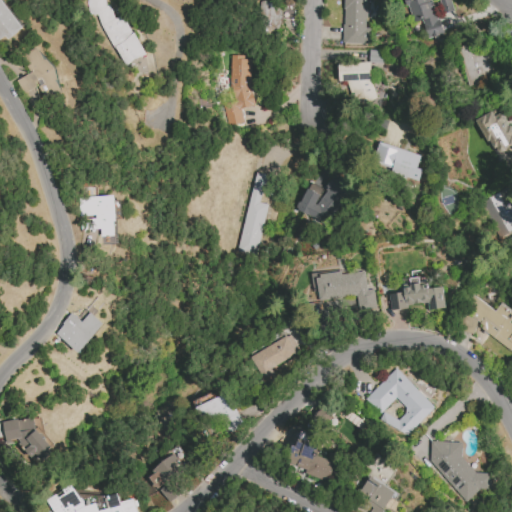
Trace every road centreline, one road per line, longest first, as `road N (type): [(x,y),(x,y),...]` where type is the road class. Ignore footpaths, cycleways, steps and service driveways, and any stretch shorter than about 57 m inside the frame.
road 1 (residential): [(0,484),(29,347),(60,303),(67,264),(35,143),(0,80)]
road 2 (residential): [(511,417),(497,391),(451,350),(393,342),(302,398),(236,465)]
road 3 (residential): [(312,0),(310,124)]
